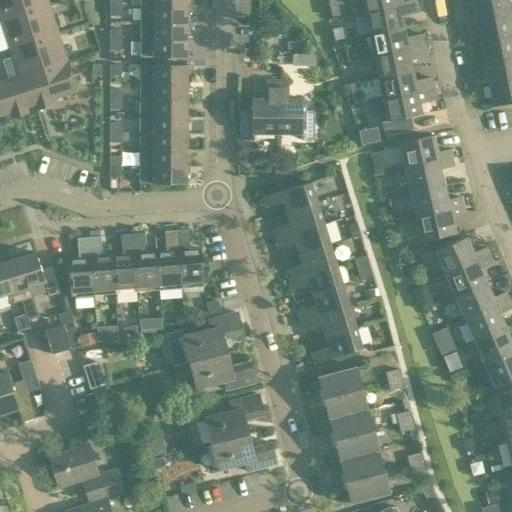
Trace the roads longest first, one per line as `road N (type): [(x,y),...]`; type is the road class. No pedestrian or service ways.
road 1 (residential): [(222,201),(301,491)]
road 2 (residential): [(511,251),(457,108),(433,0)]
road 3 (residential): [(0,200),(36,188),(105,208),(222,201)]
road 4 (residential): [(219,0),(222,201)]
